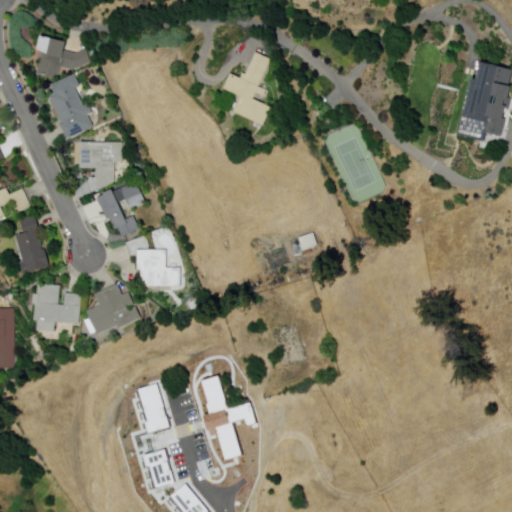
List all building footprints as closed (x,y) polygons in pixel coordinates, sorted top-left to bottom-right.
[(40,38),(66,44),(64,52),(78,55),(89,50),(92,64),(76,72),(62,68),(59,81),(38,75),(43,55),(36,52),(40,38)] [(257,54),(272,61),(260,88),(270,93),(267,99),(257,94),(254,101),(273,109),(265,128),(234,114),(236,110),(231,108),(233,103),(238,106),(241,99),(224,91),(231,76),(241,80),(244,75),(247,77),(257,54)] [(511,71),(511,81),(510,88),(511,89),(510,100),(511,100),(511,104),(503,139),(487,135),(485,145),(458,138),(472,83),(477,84),(482,64),(511,71)] [(76,76),(81,89),(77,91),(85,108),(90,106),(94,115),(90,117),(95,129),(68,142),(61,127),(63,126),(50,98),(55,96),(51,88),(76,76)] [(80,144),(124,144),(125,164),(116,164),(116,184),(98,193),(98,170),(80,171),(80,144)] [(96,198),(130,182),(132,188),(138,186),(146,204),(130,211),(126,202),(118,205),(126,222),(135,218),(140,231),(123,239),(119,231),(116,232),(111,221),(107,223),(96,198)] [(0,193),(20,184),(32,209),(0,224),(0,193)] [(15,239),(24,236),(20,221),(36,217),(39,233),(38,234),(43,252),(46,251),(51,268),(22,278),(18,265),(23,264),(15,239)] [(305,258),(299,240),(315,235),(320,248),(312,251),(314,255),(305,258)] [(138,252),(168,252),(168,270),(182,270),(182,288),(142,289),(142,273),(138,273),(138,252)] [(38,286),(61,288),(60,307),(66,307),(67,295),(83,297),(81,327),(56,325),(55,335),(37,334),(38,323),(35,323),(38,286)] [(119,286),(124,297),(130,294),(136,307),(129,310),(130,312),(138,308),(143,320),(120,331),(118,328),(99,337),(88,314),(101,308),(96,297),(119,286)] [(0,310),(16,310),(18,371),(0,371),(0,310)] [(220,377),(229,410),(252,403),(258,425),(248,428),(246,420),(234,424),(243,457),(226,462),(218,436),(212,438),(210,431),(207,432),(203,416),(209,415),(206,404),(209,404),(202,382),(220,377)] [(139,390),(153,435),(175,428),(160,383),(139,390)] [(145,457),(168,450),(178,484),(156,491),(145,457)]
